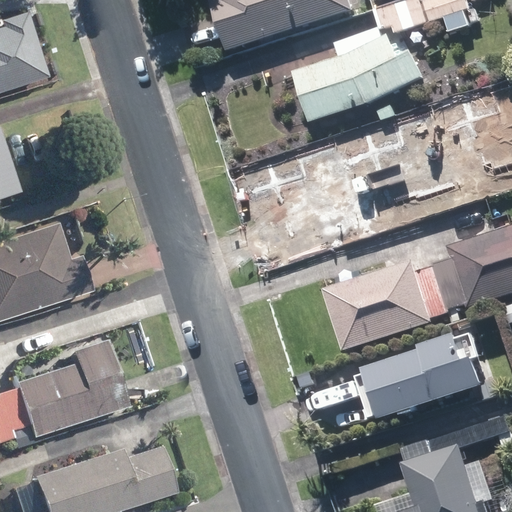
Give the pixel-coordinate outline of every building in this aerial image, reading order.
[(223,0),(224,2),(220,4),(235,54),(363,15),(358,0),(223,0)] [(425,0),(417,0),(381,12),(388,32),(398,29),(401,35),(451,19),(455,31),(472,25),(468,13),(476,10),(472,0),(434,0),(426,3),(425,0)] [(473,16),(476,24),(483,22),(480,13),(473,16)] [(386,31),(343,44),(348,58),(301,73),(317,124),(375,106),(432,78),(419,54),(407,60),(395,36),(388,39),(386,31)] [(503,134),(511,130),(511,86),(491,93),(503,134)] [(0,201),(21,194),(0,133),(0,201)] [(373,144),(381,169),(328,187),(344,234),(428,206),(404,133),(373,144)] [(0,243),(0,322),(93,292),(82,256),(69,261),(57,226),(0,243)] [(458,256),(439,263),(440,266),(454,311),(474,305),(475,308),(511,296),(511,229),(455,247),(458,256)] [(454,311),(440,266),(422,272),(419,262),(330,290),(349,351),(437,323),(439,329),(458,323),(454,311)] [(476,366),(468,341),(376,371),(392,421),(495,388),(486,362),(476,366)] [(78,364),(16,385),(17,388),(29,426),(34,439),(130,408),(109,342),(74,353),(78,364)] [(0,393),(0,443),(15,439),(12,431),(29,426),(17,388),(0,393)] [(511,434),(508,422),(490,428),(494,441),(511,435),(511,434)] [(484,429),(471,433),(474,446),(488,442),(484,429)] [(487,511),(466,445),(409,463),(419,496),(384,508),(385,511),(487,511)] [(124,451),(35,480),(45,511),(120,511),(176,494),(161,450),(127,461),(124,451)]
